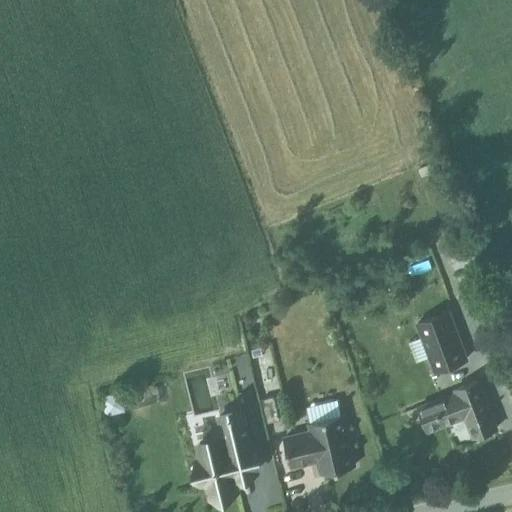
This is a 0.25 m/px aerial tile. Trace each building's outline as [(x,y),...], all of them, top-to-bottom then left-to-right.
[(419,323),(436,369),(464,358),(448,312),(419,323)] [(261,346),(253,348),(255,356),(263,353),(261,346)] [(454,389),(455,392),(418,406),(428,431),(465,417),(472,437),(498,428),(480,380),(454,389)] [(124,409),(120,393),(103,397),(107,413),(124,409)] [(262,399),(267,422),(279,419),(274,396),(262,399)] [(203,483),(207,482),(210,496),(238,489),(234,475),(236,475),(236,474),(239,474),(237,465),(251,461),(251,462),(255,461),(243,410),(220,416),(220,418),(221,418),(226,438),(221,439),(222,440),(202,444),(198,445),(201,459),(197,460),(198,461),(199,461),(204,481),(203,481),(203,483)] [(342,414),(309,422),(312,434),(284,441),(290,466),(318,459),(322,473),(354,465),(342,414)]
